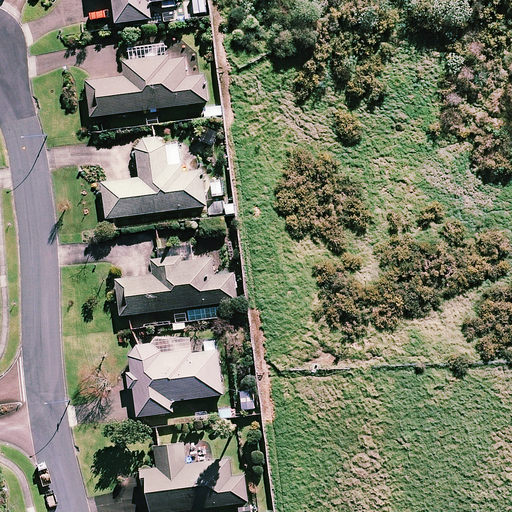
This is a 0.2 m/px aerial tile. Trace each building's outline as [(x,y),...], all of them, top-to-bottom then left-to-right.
[(158,0),(163,0),(165,7),(177,5),(176,0),(115,0),(119,22),(154,16),(152,1),(158,0)] [(187,52),(125,60),(127,74),(89,79),(94,116),(211,100),(207,73),(190,75),(187,52)] [(164,137),(138,140),(143,174),(105,179),(110,217),(209,204),(204,168),(184,170),(181,143),(165,145),(164,137)] [(220,274),(217,250),(154,258),(156,272),(119,277),(124,314),(239,299),(236,272),(220,274)] [(136,369),(130,370),(130,386),(138,388),(140,414),(176,411),(174,399),(225,394),(220,347),(134,355),(136,369)] [(189,462),(186,441),(158,444),(161,466),(149,468),(154,511),(157,511),(250,500),(247,473),(235,475),(232,457),(189,462)]
